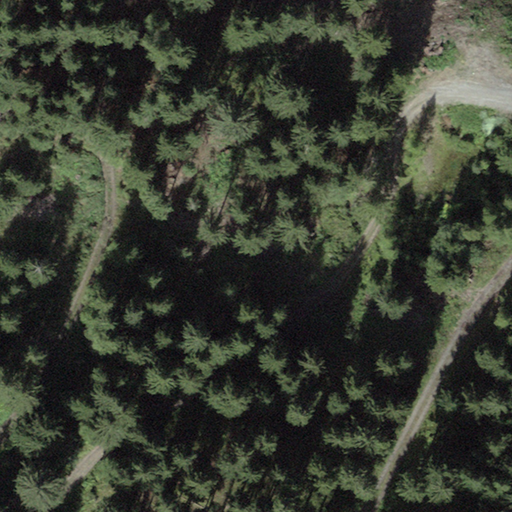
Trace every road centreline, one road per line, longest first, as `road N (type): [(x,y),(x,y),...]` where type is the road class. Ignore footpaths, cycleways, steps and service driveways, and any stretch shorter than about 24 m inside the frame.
road 1 (track): [(511,95),(458,91),(418,103),(396,133),(387,204),(370,243),(339,283),(242,360),(130,420),(34,511)]
road 2 (track): [(365,511),(467,317),(511,262)]
